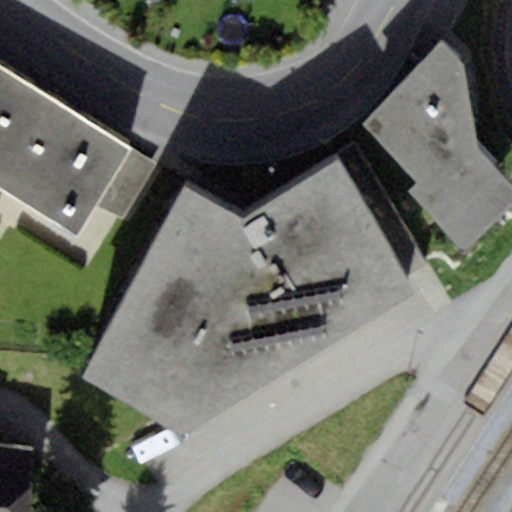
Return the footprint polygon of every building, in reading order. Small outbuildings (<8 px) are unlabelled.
[(443,41),(364,124),(415,181),(405,190),(462,251),(511,205),(511,188),(475,149),(463,62),(443,41)] [(0,174),(47,97),(0,68),(0,174)] [(94,207),(130,147),(47,97),(0,174),(0,191),(75,237),(94,207)] [(155,163),(130,147),(94,207),(119,222),(155,163)] [(414,288),(339,160),(243,220),(184,186),(82,381),(182,438),(414,288)] [(0,511),(25,511),(34,449),(0,444),(0,511)]
